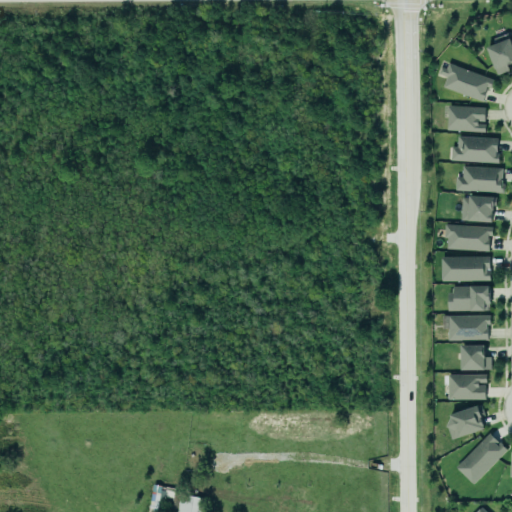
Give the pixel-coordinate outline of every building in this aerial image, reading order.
[(485,44),(508,36),(511,47),(511,59),(505,62),(507,69),(496,73),(485,44)] [(447,61),(492,78),(489,88),(485,86),(484,88),(486,88),(481,100),(441,85),(445,75),(437,72),(439,65),(444,67),(447,61)] [(484,106),(447,104),(445,129),(483,131),(484,123),(476,123),(476,120),(483,120),(484,106)] [(456,135),(496,137),(495,153),(498,153),(497,162),(449,159),(450,146),(455,146),(456,135)] [(453,189),(502,192),(503,182),(500,182),(501,167),(461,165),(460,176),(454,176),(453,189)] [(468,193),(493,194),(493,195),(494,196),(494,204),(492,204),(492,208),(490,208),(490,219),(459,218),(460,196),(467,196),(468,193)] [(445,236),(442,236),(443,223),(491,225),(491,234),(486,234),(486,238),(487,238),(487,250),(445,248),(445,236)] [(439,256),(488,254),(488,267),(485,267),(485,269),(488,269),(489,279),(440,280),(439,256)] [(449,311),(489,310),(489,286),(448,286),(449,311)] [(488,315),(447,316),(448,340),(488,340),(488,315)] [(459,342),(483,342),(483,355),(489,355),(490,368),(459,369),(459,342)] [(483,398),(446,399),(446,374),(484,373),(485,381),(477,381),(477,384),(483,384),(483,398)] [(479,402),(483,414),(479,415),(483,427),(450,438),(445,425),(449,416),(447,413),(479,402)] [(455,468),(473,485),(507,449),(489,432),(455,468)] [(202,511),(205,499),(180,494),(176,511),(202,511)]
